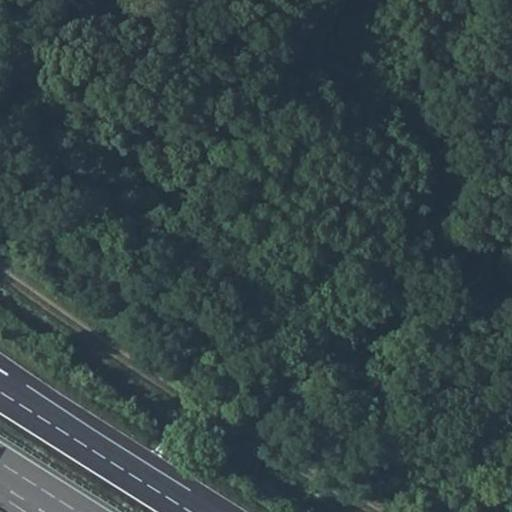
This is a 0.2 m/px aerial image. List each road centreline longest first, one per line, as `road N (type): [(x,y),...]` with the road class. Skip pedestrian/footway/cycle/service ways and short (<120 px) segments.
road 1 (track): [(0,270),(375,511)]
road 2 (trunk): [(188,511),(0,392)]
